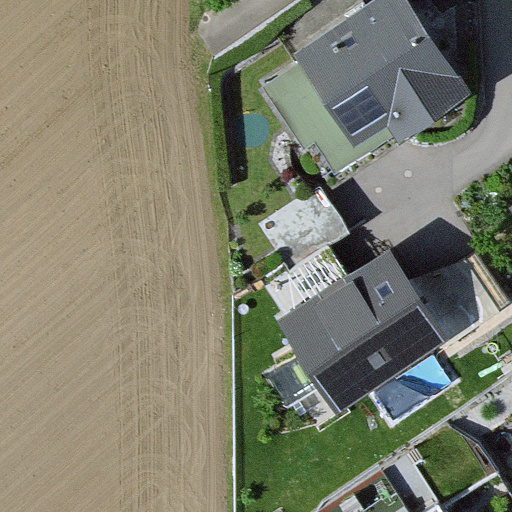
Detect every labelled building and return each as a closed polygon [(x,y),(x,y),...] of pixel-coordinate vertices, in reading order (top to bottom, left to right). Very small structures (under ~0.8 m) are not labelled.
[(380,119),(397,144),(466,97),(399,0),(373,0),(288,58),(346,142),(380,119)] [(346,219),(322,184),(262,224),(286,260),(346,219)] [(414,272),(390,237),(278,311),(337,399),(442,329),(449,325),(414,272)] [(466,253),(414,272),(449,325),(442,329),(450,338),(498,307),(466,253)] [(269,366),(284,399),(317,385),(302,351),(269,366)] [(450,511),(440,495),(414,511),(450,511)]
